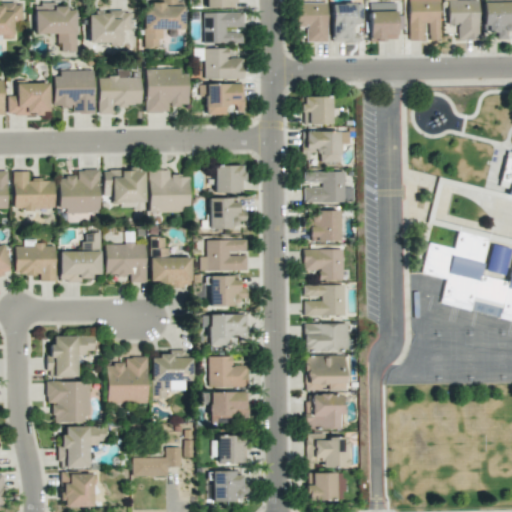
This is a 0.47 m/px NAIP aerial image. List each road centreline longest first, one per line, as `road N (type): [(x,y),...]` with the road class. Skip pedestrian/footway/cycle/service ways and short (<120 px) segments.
road 1 (residential): [(279,511),(273,0)]
road 2 (residential): [(36,511),(20,402),(19,313),(150,312)]
road 3 (residential): [(0,146),(275,142)]
road 4 (residential): [(511,70),(274,75)]
